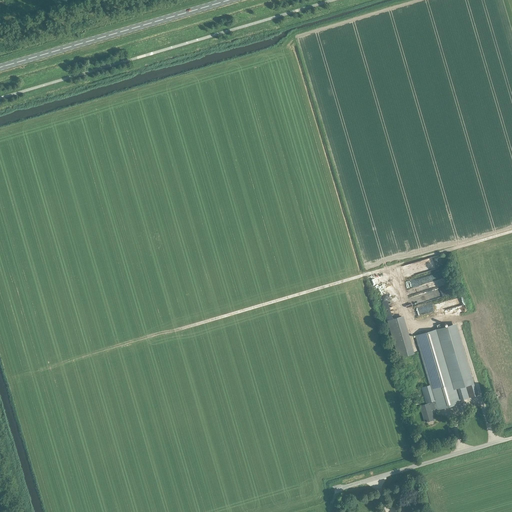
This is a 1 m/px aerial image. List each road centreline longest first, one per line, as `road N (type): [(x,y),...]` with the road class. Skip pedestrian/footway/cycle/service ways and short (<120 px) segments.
road 1 (secondary): [(0,67),(222,0)]
road 2 (unclassified): [(511,439),(335,490)]
